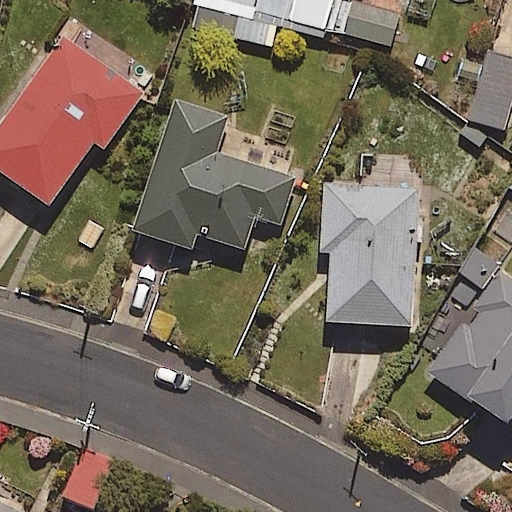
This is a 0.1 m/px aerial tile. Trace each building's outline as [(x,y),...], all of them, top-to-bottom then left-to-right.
[(252,14),(199,0),(198,0),(191,26),(269,47),(276,20),(252,14)] [(276,20),(330,34),(339,0),(255,0),(252,14),(276,20)] [(398,10),(364,0),(348,0),(340,27),(389,41),(398,10)] [(140,89),(58,32),(0,115),(0,165),(47,198),(91,135),(102,142),(140,89)] [(511,90),(511,54),(487,47),(468,114),(503,123),(511,90)] [(224,115),(174,98),(131,223),(193,244),(198,229),(242,244),(253,211),(278,220),(293,175),(213,147),(224,115)] [(418,184),(324,179),(320,248),(330,249),(326,315),(410,320),(418,184)] [(511,273),(500,265),(471,305),(460,296),(425,344),(437,352),(428,365),(511,425),(511,273)] [(110,462),(81,449),(62,491),(91,504),(110,462)] [(17,511),(0,502),(0,511),(17,511)]
